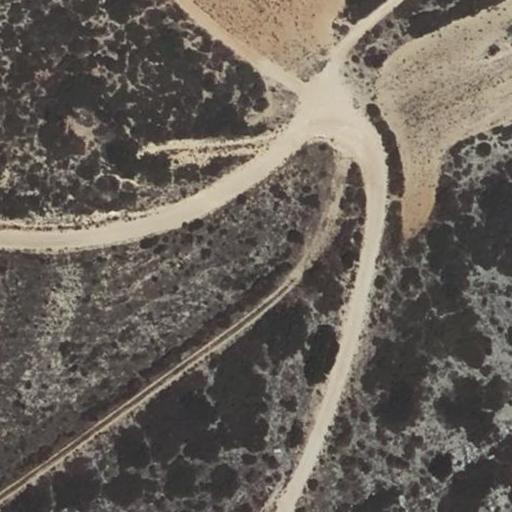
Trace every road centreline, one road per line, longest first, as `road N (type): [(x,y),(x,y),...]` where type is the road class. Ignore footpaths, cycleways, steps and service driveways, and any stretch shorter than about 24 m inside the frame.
road 1 (track): [(283,511),(343,376),(389,198),(375,140),(342,111),(299,128),(207,205),(130,238),(0,234)]
road 2 (track): [(182,0),(342,111)]
road 3 (track): [(342,111),(338,65),(350,37),(404,0)]
